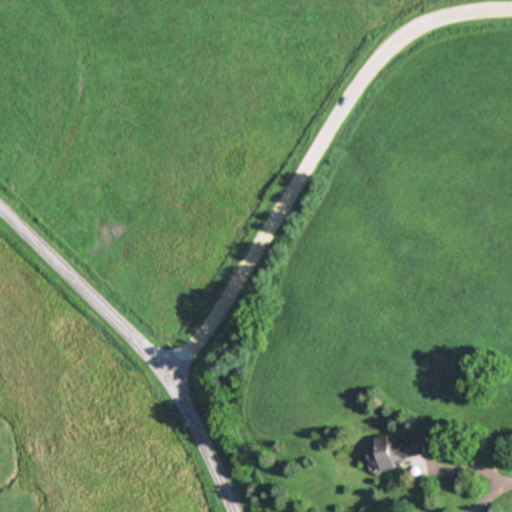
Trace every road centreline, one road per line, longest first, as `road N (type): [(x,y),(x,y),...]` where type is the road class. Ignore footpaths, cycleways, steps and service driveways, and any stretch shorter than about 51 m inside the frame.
road 1 (residential): [(511,6),(447,6),(389,37),(168,372)]
road 2 (residential): [(232,511),(168,372),(0,210)]
